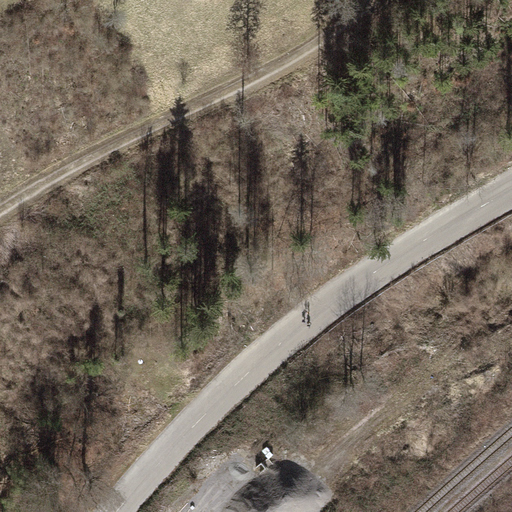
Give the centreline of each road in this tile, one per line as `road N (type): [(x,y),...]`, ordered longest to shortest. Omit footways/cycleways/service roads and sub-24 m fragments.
road 1 (unclassified): [(127,511),(321,315),(511,192)]
road 2 (track): [(0,210),(75,158),(275,64),(386,0)]
